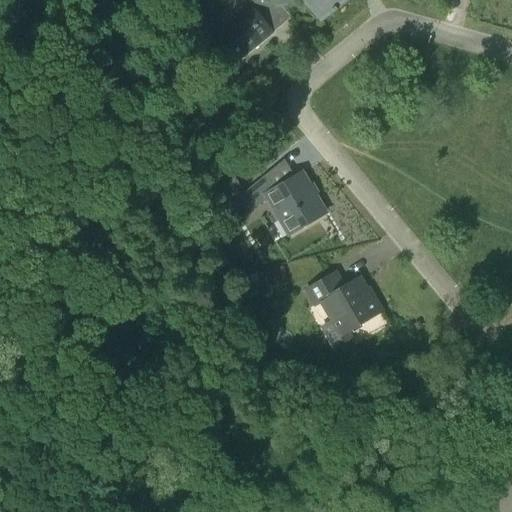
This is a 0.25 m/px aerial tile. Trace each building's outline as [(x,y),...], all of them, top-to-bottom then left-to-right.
[(261,21),(279,7),(273,0),(250,0),(209,34),(232,61),(245,50),(248,54),(272,34),(261,21)] [(336,11),(334,9),(345,0),(303,0),(320,21),(330,12),(332,14),(336,11)] [(287,216),(296,231),(324,215),(300,173),(273,189),(265,176),(240,196),(249,211),(268,199),(280,221),(287,216)] [(216,190),(224,200),(241,187),(232,176),(216,189),(216,190)] [(286,280),(282,267),(265,271),(269,284),(286,280)] [(359,279),(336,292),(327,278),(305,291),(314,306),(320,303),(332,324),(339,320),(346,332),(381,312),(372,297),(370,298),(359,279)]
